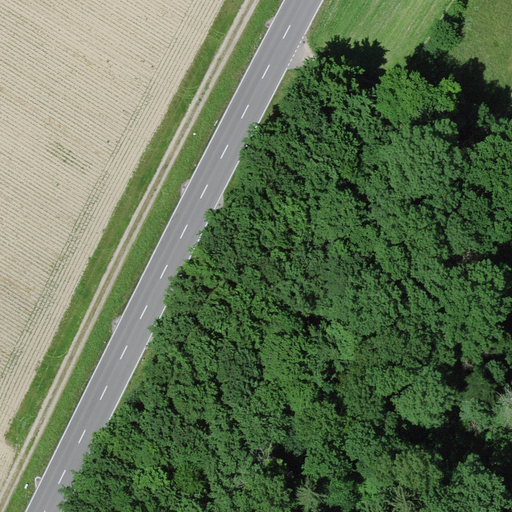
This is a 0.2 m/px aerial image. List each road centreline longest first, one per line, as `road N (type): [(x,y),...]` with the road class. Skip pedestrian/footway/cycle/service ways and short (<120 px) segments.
road 1 (primary): [(45,511),(304,0)]
road 2 (track): [(254,0),(188,119),(1,511)]
road 3 (track): [(280,45),(464,111),(511,138)]
